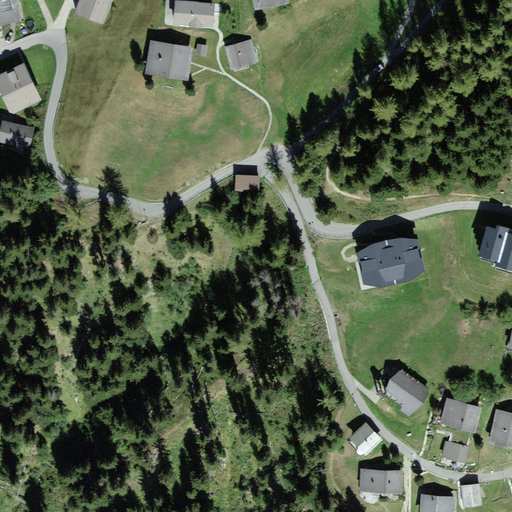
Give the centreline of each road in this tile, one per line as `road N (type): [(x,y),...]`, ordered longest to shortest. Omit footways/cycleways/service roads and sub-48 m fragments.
road 1 (residential): [(511,471),(440,473),(380,429),(345,376),(283,193),(250,161)]
road 2 (residential): [(0,52),(54,38),(60,70),(47,143),(53,168),(69,186),(168,206),(250,161)]
road 3 (residential): [(273,157),(310,221),(333,231),(461,204),(511,210)]
road 4 (residential): [(273,157),(306,144),(386,64),(414,0)]
